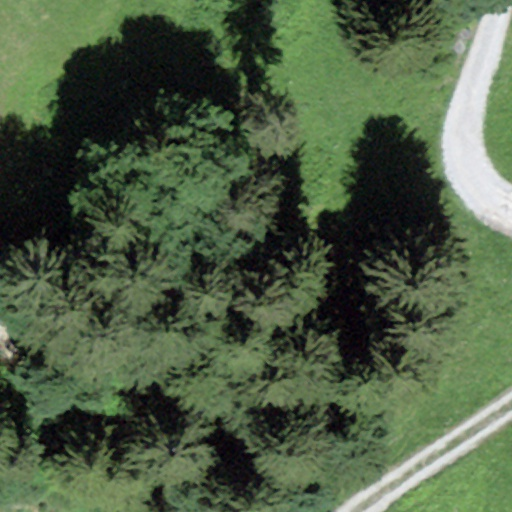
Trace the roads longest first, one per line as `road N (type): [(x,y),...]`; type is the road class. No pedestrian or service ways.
road 1 (track): [(511,215),(452,169),(459,101),(499,0)]
road 2 (track): [(511,399),(354,511)]
